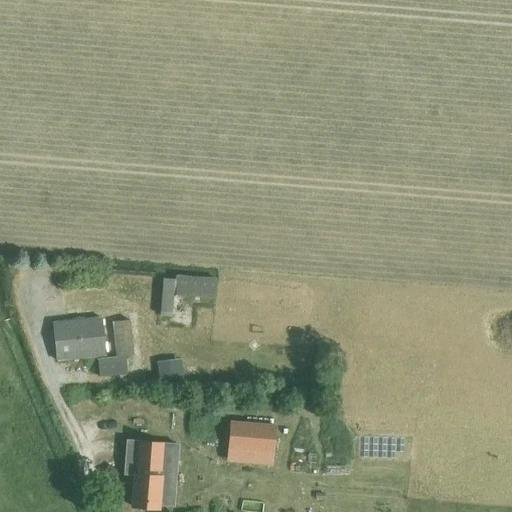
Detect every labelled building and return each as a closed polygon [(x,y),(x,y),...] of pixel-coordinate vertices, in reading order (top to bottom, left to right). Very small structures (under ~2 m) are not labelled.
[(220,269),(185,268),(184,287),(219,288),(220,269)] [(161,279),(159,315),(171,316),(173,280),(161,279)] [(52,322),(56,360),(106,355),(102,317),(52,322)] [(99,358),(100,375),(128,372),(127,355),(132,355),(128,319),(111,321),(115,356),(99,358)] [(182,367),(160,369),(161,378),(183,376),(182,367)] [(231,424),(229,454),(273,457),(275,427),(231,424)] [(125,474),(135,474),(161,476),(159,504),(173,505),(178,442),(127,438),(125,474)] [(135,474),(132,506),(158,508),(159,504),(161,476),(135,474)]
